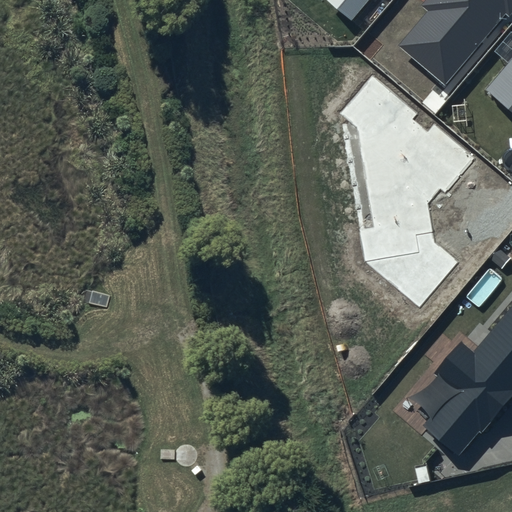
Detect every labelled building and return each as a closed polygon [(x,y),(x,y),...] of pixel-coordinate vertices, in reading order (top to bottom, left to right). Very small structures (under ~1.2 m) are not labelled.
[(325,0),(351,22),(369,0),(325,0)] [(511,12),(511,0),(424,0),(421,4),(428,10),(398,45),(445,84),(504,14),(508,17),(511,12)] [(511,59),(485,91),(511,113),(511,59)] [(418,114),(373,77),(342,115),(366,263),(420,308),(457,262),(435,243),(429,210),(474,158),(433,124),(427,130),(413,119),(418,114)] [(511,308),(473,355),(461,346),(437,374),(455,388),(424,424),(461,455),(511,393),(511,308)]
